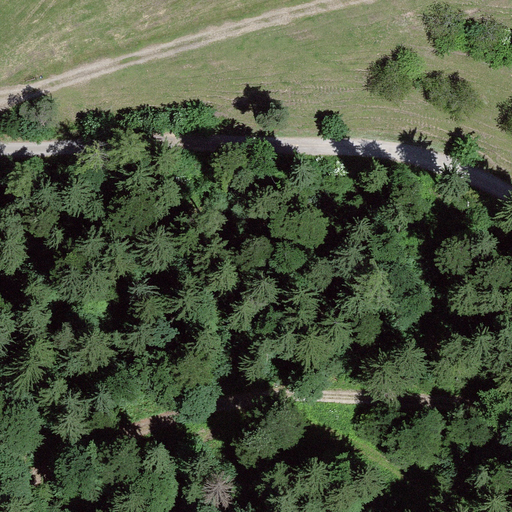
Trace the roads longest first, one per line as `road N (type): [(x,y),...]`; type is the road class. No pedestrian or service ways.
road 1 (track): [(0,497),(78,453),(233,391),(511,396)]
road 2 (track): [(0,148),(413,153),(511,195)]
road 3 (track): [(0,97),(256,29),(404,0)]
